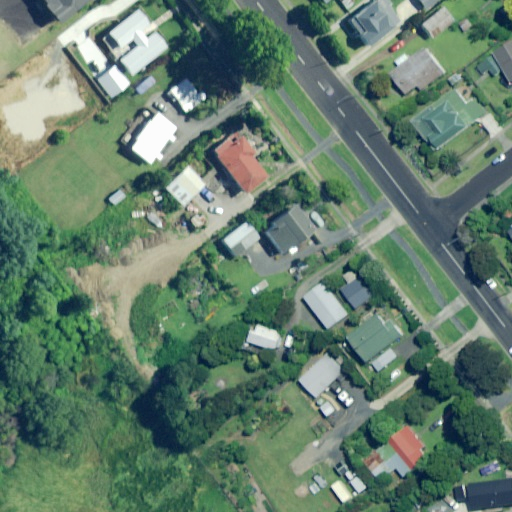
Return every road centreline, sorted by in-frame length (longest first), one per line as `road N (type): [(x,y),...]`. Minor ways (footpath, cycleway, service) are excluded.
road 1 (residential): [(255,0),(430,226)]
road 2 (residential): [(430,226),(511,333)]
